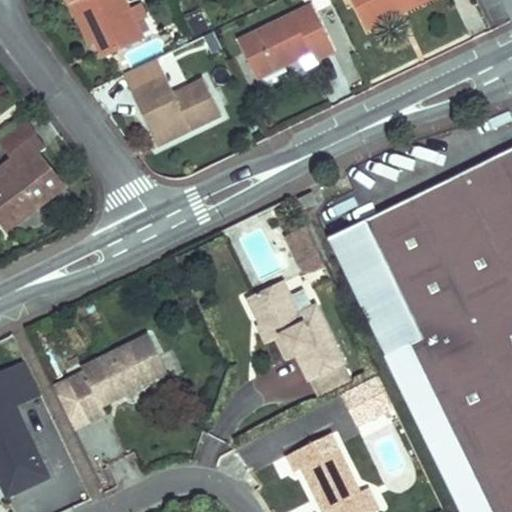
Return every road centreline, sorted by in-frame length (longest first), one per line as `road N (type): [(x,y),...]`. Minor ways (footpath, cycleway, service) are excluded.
road 1 (residential): [(511,65),(156,222)]
road 2 (residential): [(0,12),(156,222)]
road 3 (residential): [(156,222),(0,295)]
road 4 (residential): [(105,511),(164,483),(198,479),(222,485),(253,511)]
